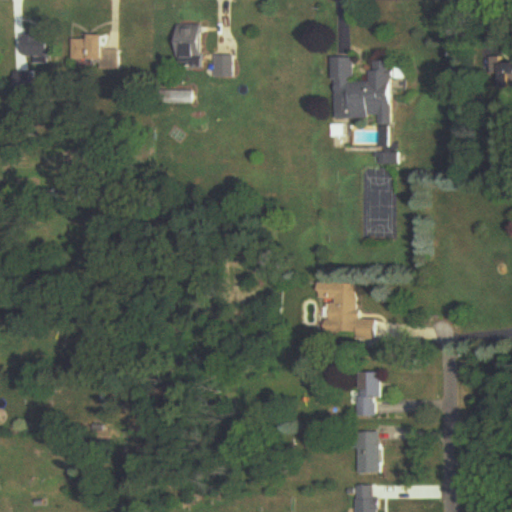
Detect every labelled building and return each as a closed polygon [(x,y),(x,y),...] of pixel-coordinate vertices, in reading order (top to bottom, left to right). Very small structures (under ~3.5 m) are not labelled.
[(207,67),(207,25),(182,25),(182,67),(207,67)] [(26,36),(26,57),(55,57),(55,36),(26,36)] [(108,37),(75,37),(75,61),(108,61),(108,37)] [(496,52),(511,52),(511,91),(508,91),(509,72),(495,71),(496,52)] [(236,79),(236,56),(218,56),(218,79),(236,79)] [(340,118),(384,119),(384,127),(398,127),(398,62),(377,62),(377,83),(359,83),(359,58),(340,58),(340,118)] [(17,91),(35,92),(36,73),(18,73),(17,91)] [(170,89),(191,89),(191,104),(170,104),(170,89)] [(331,337),(381,338),(381,321),(363,321),(364,285),(323,284),(322,300),(332,301),(331,337)] [(387,400),(387,374),(368,374),(368,399),(362,399),(362,418),(381,418),(381,400),(387,400)] [(363,434),(363,475),(386,475),(386,434),(363,434)] [(385,511),(385,487),(361,487),(361,511),(385,511)]
